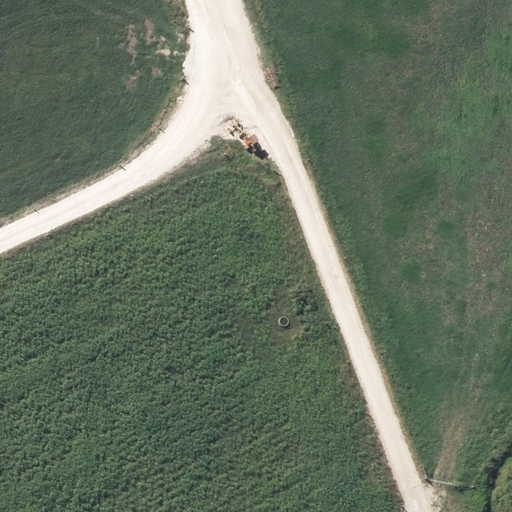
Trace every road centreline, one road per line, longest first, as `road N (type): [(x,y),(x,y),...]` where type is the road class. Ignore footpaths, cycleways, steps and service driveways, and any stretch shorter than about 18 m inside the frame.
road 1 (track): [(223,0),(411,511)]
road 2 (track): [(244,58),(143,174),(0,241)]
